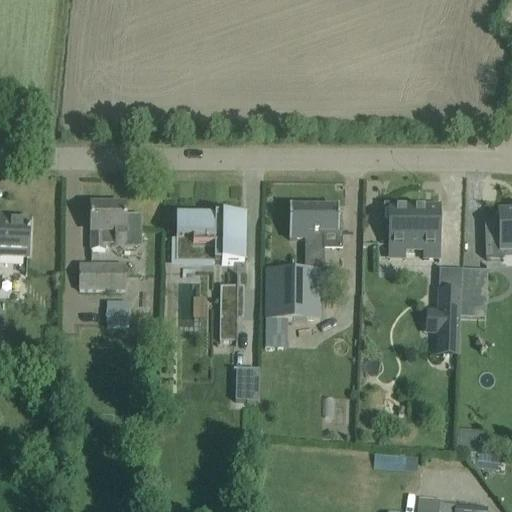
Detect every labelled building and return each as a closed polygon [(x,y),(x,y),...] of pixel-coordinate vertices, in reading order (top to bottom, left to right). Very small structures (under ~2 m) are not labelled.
[(439,262),(439,212),(405,212),(405,207),(383,207),(383,230),(389,230),(389,248),(404,248),(404,254),(425,254),(425,260),(423,260),(423,262),(439,262)] [(139,252),(139,239),(139,219),(125,219),(125,209),(91,209),(91,234),(91,252),(104,252),(104,248),(114,248),(113,251),(139,252)] [(338,236),(338,231),(338,211),(290,211),(289,242),(306,242),(305,273),(265,273),(264,351),(286,351),(286,322),(320,323),(320,274),(323,274),(323,236),(338,236)] [(500,223),(484,223),(485,261),(503,261),(502,252),(511,252),(511,214),(500,215),(500,223)] [(176,264),(247,265),(247,218),(176,216),(176,264)] [(0,258),(29,259),(30,231),(29,231),(29,221),(11,220),(11,228),(0,227),(0,258)] [(78,294),(124,294),(125,267),(79,267),(78,294)] [(220,343),(235,344),(236,320),(243,320),(243,290),(220,289),(220,343)] [(439,293),(438,317),(448,317),(448,335),(437,335),(437,358),(459,359),(461,294),(439,293)] [(472,409),(500,410),(502,359),(474,358),(472,409)] [(258,406),(260,372),(237,371),(236,404),(247,404),(247,405),(258,406)] [(474,457),(473,469),(495,471),(496,459),(474,457)] [(486,511),(487,510),(442,506),(442,503),(418,501),(416,511),(486,511)]
